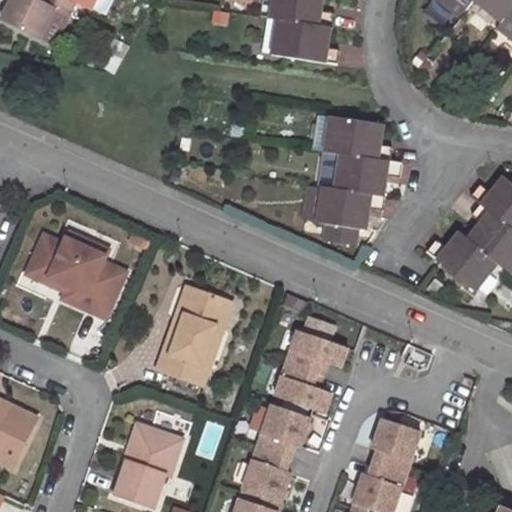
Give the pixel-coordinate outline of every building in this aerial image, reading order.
[(11,0),(1,21),(40,40),(58,48),(76,3),(69,0),(11,0)] [(69,0),(76,3),(90,10),(94,0),(69,0)] [(264,0),(261,17),(272,19),(274,0),(264,0)] [(280,20),(327,28),(332,28),(334,13),(318,10),(319,0),(274,0),(272,19),(280,20)] [(427,0),(426,3),(454,25),(473,0),(427,0)] [(511,0),(477,0),(502,20),(506,15),(511,6),(511,0)] [(511,6),(506,15),(502,20),(496,27),(511,40),(511,6)] [(275,55),(280,20),(272,19),(267,54),(275,55)] [(275,55),(337,65),(339,50),(324,48),(327,28),(280,20),(275,55)] [(318,115),(313,150),(326,152),(332,117),(318,115)] [(343,155),(390,162),(393,148),(377,145),(380,125),(332,117),(326,152),(343,155)] [(337,191),(379,198),(382,182),(375,181),(376,175),(383,176),(399,179),(401,163),(390,162),(343,155),(337,191)] [(479,204),(511,230),(511,183),(505,178),(492,194),(479,185),(470,196),(479,204)] [(325,190),(320,223),(363,230),(366,209),(383,212),(385,198),(379,198),(337,191),(325,190)] [(468,240),(496,262),(507,271),(511,265),(511,230),(479,204),(470,215),(482,225),(468,240)] [(71,239),(110,257),(113,250),(74,232),(71,239)] [(425,252),(473,289),(496,262),(468,240),(461,234),(448,250),(436,240),(425,252)] [(68,299),(110,318),(131,273),(108,262),(110,257),(71,239),(69,245),(50,236),(33,275),(54,284),(57,279),(74,286),(71,292),(68,299)] [(54,284),(71,292),(74,286),(57,279),(54,284)] [(181,333),(196,290),(188,287),(174,331),(181,333)] [(174,331),(161,370),(206,386),(212,367),(205,365),(218,327),(225,329),(234,303),(196,290),(181,333),(174,331)] [(316,308),(293,299),(287,313),(311,324),(316,308)] [(212,367),(225,329),(218,327),(205,365),(212,367)] [(302,334),(289,369),(319,379),(325,364),(344,370),(351,351),(302,334)] [(278,400),(327,416),(334,397),(315,390),(319,379),(289,369),(278,400)] [(15,409),(0,402),(0,413),(10,418),(15,409)] [(277,408),(262,452),(295,463),(299,450),(304,452),(315,421),(277,408)] [(10,418),(0,413),(0,462),(23,472),(45,422),(15,409),(10,418)] [(426,436),(388,423),(378,453),(383,455),(378,469),(411,480),(426,436)] [(142,425),(130,461),(134,463),(138,464),(143,451),(141,451),(149,427),(142,425)] [(143,451),(138,464),(134,463),(122,495),(160,508),(171,475),(176,477),(188,440),(149,427),(141,451),(143,451)] [(262,452),(248,492),(285,505),(296,475),(291,473),(295,463),(262,452)] [(370,478),(361,507),(373,511),(399,511),(411,480),(378,469),(374,479),(370,478)] [(282,511),(246,500),(241,511),(282,511)]
